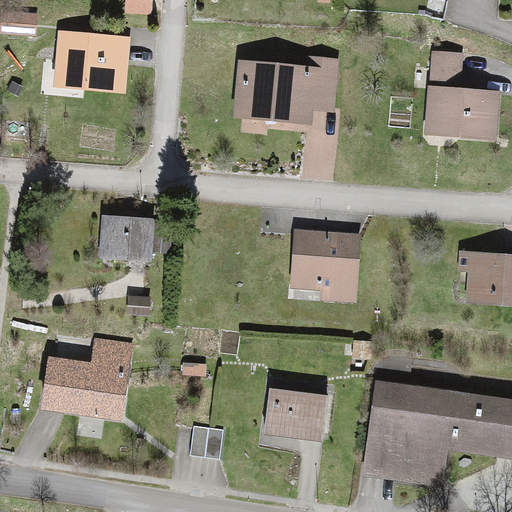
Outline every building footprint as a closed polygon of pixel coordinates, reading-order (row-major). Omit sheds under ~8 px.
[(0,14),(0,16),(0,32),(34,34),(35,15),(0,14)] [(127,41),(57,35),(53,85),(123,91),(127,41)] [(434,55),(427,131),(495,137),(498,94),(461,90),(459,58),(434,55)] [(238,60),(234,113),(305,119),(306,109),(333,111),(337,61),(307,59),(306,66),(238,60)] [(26,104),(8,105),(8,129),(27,129),(26,104)] [(153,224),(103,219),(99,259),(149,263),(153,224)] [(358,235),(293,231),(290,287),(318,289),(318,300),(354,302),(358,235)] [(467,272),(465,301),(511,303),(511,257),(461,254),(460,271),(467,272)] [(48,361),(42,406),(119,417),(127,359),(91,354),(89,367),(48,361)] [(511,401),(375,381),(361,472),(439,484),(445,448),(511,457),(511,401)] [(323,394),(271,390),(267,434),(320,439),(323,394)]
